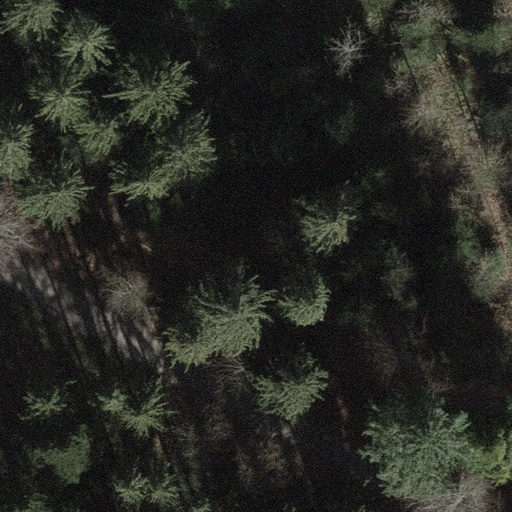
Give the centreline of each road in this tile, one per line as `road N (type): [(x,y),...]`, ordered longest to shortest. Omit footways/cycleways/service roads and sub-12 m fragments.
road 1 (track): [(0,103),(104,215),(511,424)]
road 2 (track): [(0,280),(430,511)]
